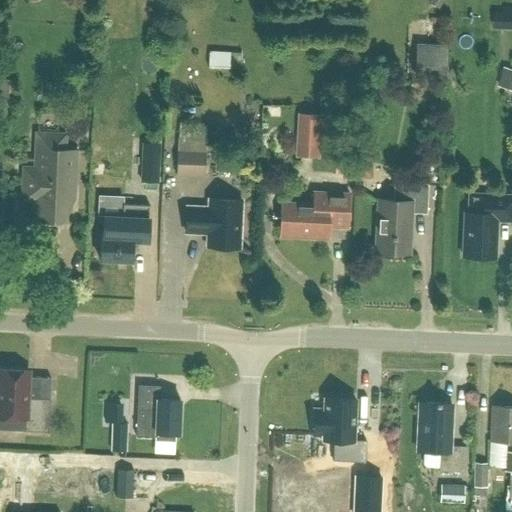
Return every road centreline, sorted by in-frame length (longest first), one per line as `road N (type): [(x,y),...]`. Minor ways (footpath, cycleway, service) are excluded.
road 1 (unclassified): [(511,348),(248,339)]
road 2 (unclassified): [(248,339),(0,326)]
road 3 (residential): [(241,511),(248,339)]
